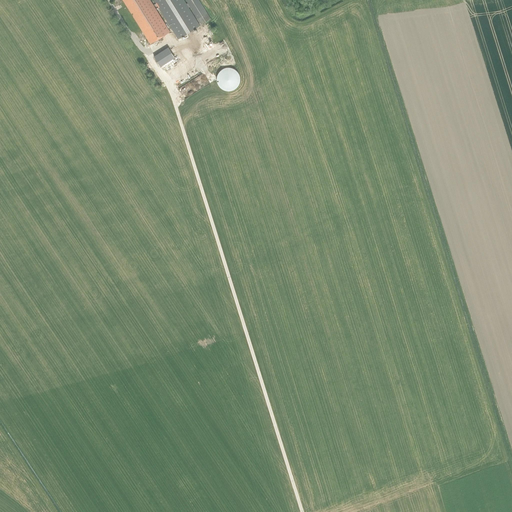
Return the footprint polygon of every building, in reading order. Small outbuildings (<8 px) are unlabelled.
[(125,0),(145,30),(160,21),(147,0),(125,0)] [(184,0),(154,0),(156,4),(159,7),(179,39),(201,26),(189,8),(187,4),(184,0)] [(199,0),(186,0),(188,3),(187,4),(189,8),(191,7),(198,19),(202,25),(211,19),(211,18),(207,13),(208,13),(199,0)] [(228,40),(201,53),(208,68),(235,56),(228,40)] [(162,67),(175,58),(168,47),(155,56),(162,67)] [(230,91),(232,90),(240,87),(242,81),(241,79),(241,76),(237,69),(231,67),(229,67),(221,71),(219,75),(221,78),(220,79),(221,82),(224,88),(230,91)] [(156,100),(164,95),(161,90),(153,95),(156,100)]
